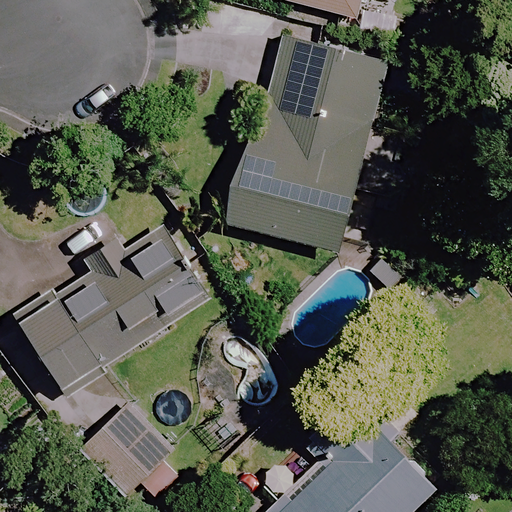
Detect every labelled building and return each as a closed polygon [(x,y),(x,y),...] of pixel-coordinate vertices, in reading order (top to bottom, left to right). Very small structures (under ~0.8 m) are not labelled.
[(265,0),(351,23),(357,0),(265,0)] [(383,66),(277,37),(227,225),(333,254),(383,66)] [(91,249),(101,264),(12,322),(59,395),(210,296),(162,224),(126,247),(117,233),(91,249)] [(291,400),(244,344),(218,366),(237,388),(209,411),(238,445),(291,400)] [(170,449),(118,399),(70,450),(122,499),(170,449)] [(410,511),(432,491),(369,425),(308,483),(303,478),(267,511),(410,511)]
